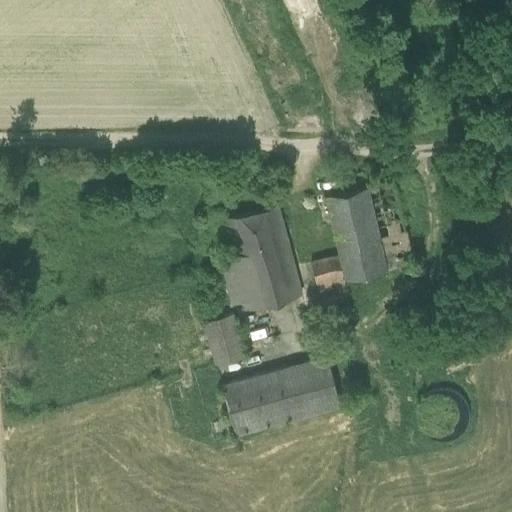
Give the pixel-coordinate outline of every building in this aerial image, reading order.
[(363,170),(339,176),(342,189),(366,184),(363,170)] [(391,178),(366,184),(386,267),(412,261),(391,178)] [(342,189),(325,194),(340,256),(345,274),(345,277),(386,267),(366,184),(342,189)] [(278,205),(228,217),(238,254),(240,262),(289,250),(278,205)] [(289,250),(240,262),(238,254),(220,259),(222,266),(226,281),(232,305),(249,301),(251,308),(301,296),(289,250)] [(340,256),(311,263),(318,292),(334,288),(331,278),(345,274),(340,256)] [(212,284),(226,281),(222,266),(209,269),(212,284)] [(347,310),(335,312),(338,331),(350,329),(347,310)] [(232,314),(204,322),(216,366),(244,358),(232,314)] [(328,356),(261,374),(274,425),(341,407),(328,356)] [(261,374),(222,384),(235,435),(274,425),(261,374)] [(467,426),(469,416),(467,406),(461,397),(452,392),(442,390),(432,392),(423,398),(418,407),(416,417),(418,427),(424,435),(433,441),(443,443),(453,441),(461,435),(467,426)]
